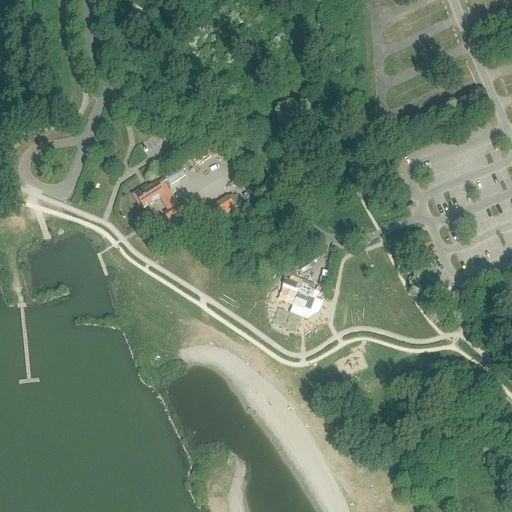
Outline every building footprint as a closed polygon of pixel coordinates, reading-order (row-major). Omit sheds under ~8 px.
[(171,186),(186,176),(180,167),(165,176),(171,186)] [(177,204),(162,180),(157,183),(157,182),(135,196),(143,210),(160,199),(167,210),(163,213),(168,221),(187,210),(181,202),(177,204)] [(235,207),(229,197),(204,212),(212,224),(236,209),(235,207)] [(284,279),(282,285),(299,291),(300,286),(301,285),(284,279)] [(299,291),(293,305),(311,312),(318,294),(312,291),(300,286),(299,291)] [(306,310),(295,305),(292,312),(303,317),(306,310)]
